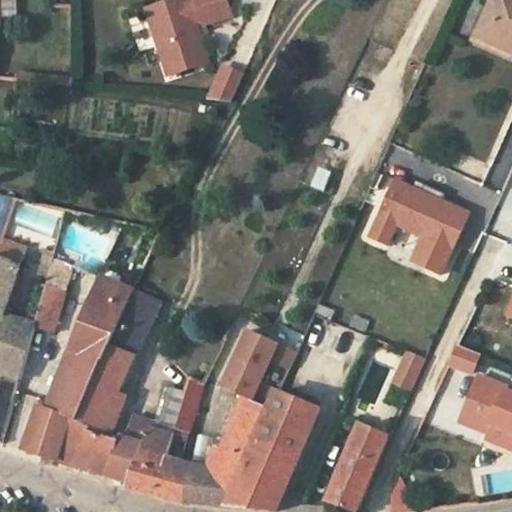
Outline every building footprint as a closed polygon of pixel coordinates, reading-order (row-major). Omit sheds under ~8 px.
[(174,8),(150,15),(169,74),(209,62),(196,22),(203,20),(205,26),(233,16),(227,0),(190,0),(189,0),(188,0),(182,0),(177,2),(174,8)] [(511,0),(496,0),(480,37),(511,51),(511,0)] [(174,8),(177,2),(149,10),(150,15),(174,8)] [(224,65),(209,99),(230,100),(243,74),(224,65)] [(328,192),(334,171),(321,167),(315,188),(328,192)] [(423,193),(396,181),(371,238),(389,246),(398,227),(424,238),(413,263),(442,276),(470,214),(442,202),(445,195),(426,186),(423,193)] [(0,238),(7,240),(17,197),(0,193),(0,238)] [(0,248),(0,257),(22,267),(26,254),(2,241),(0,248)] [(0,314),(6,316),(22,267),(0,257),(0,314)] [(54,262),(47,287),(66,293),(73,267),(54,262)] [(103,280),(72,352),(103,363),(118,330),(134,294),(103,280)] [(47,287),(39,318),(37,327),(37,328),(55,334),(66,293),(47,287)] [(125,352),(137,357),(160,306),(134,294),(118,330),(131,336),(125,352)] [(21,381),(37,328),(37,327),(39,318),(32,316),(30,324),(6,316),(0,314),(0,375),(4,377),(21,381)] [(364,332),(369,322),(356,317),(352,327),(364,332)] [(111,440),(115,429),(128,397),(120,394),(137,357),(125,352),(131,336),(118,330),(103,363),(78,423),(89,428),(88,432),(111,440)] [(251,331),(226,389),(244,399),(271,410),(279,394),(281,395),(299,352),(251,331)] [(475,376),(484,356),(461,346),(452,366),(475,376)] [(409,353),(397,382),(414,389),(427,360),(409,353)] [(508,389),(479,378),(460,424),(491,436),(494,427),(511,434),(511,395),(507,393),(508,389)] [(206,386),(204,385),(192,380),(187,395),(177,429),(191,433),(206,386)] [(177,429),(187,395),(171,390),(160,426),(159,430),(175,435),(177,429)] [(271,410),(230,507),(278,511),(321,413),(281,395),(279,394),(271,410)] [(185,503),(230,507),(271,410),(244,399),(227,443),(219,439),(212,469),(192,466),(185,503)] [(57,462),(71,420),(48,412),(40,409),(25,451),(57,462)] [(107,477),(128,484),(129,484),(135,466),(136,467),(144,443),(149,427),(159,430),(160,426),(135,416),(127,438),(121,435),(119,442),(107,477)] [(57,462),(88,472),(106,478),(107,477),(119,442),(111,440),(88,432),(89,428),(78,423),(71,420),(57,462)] [(357,511),(389,438),(362,426),(330,503),(352,511),(357,511)] [(188,443),(191,433),(177,429),(175,435),(159,430),(149,427),(144,443),(136,467),(135,466),(129,484),(128,484),(127,487),(185,503),(192,466),(168,459),(174,439),(188,443)] [(511,434),(494,427),(491,436),(491,442),(511,450),(511,434)] [(119,442),(121,435),(123,432),(115,429),(111,440),(119,442)] [(407,511),(397,490),(394,490),(391,511),(407,511)]
